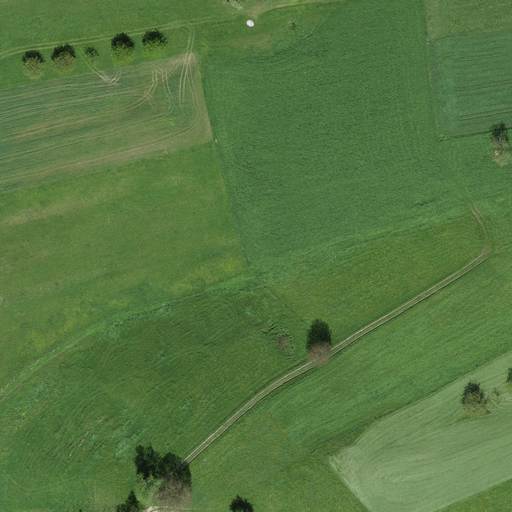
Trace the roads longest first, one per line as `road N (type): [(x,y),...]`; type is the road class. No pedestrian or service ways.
road 1 (track): [(486,256),(284,380),(175,471),(145,511)]
road 2 (track): [(0,56),(252,15)]
